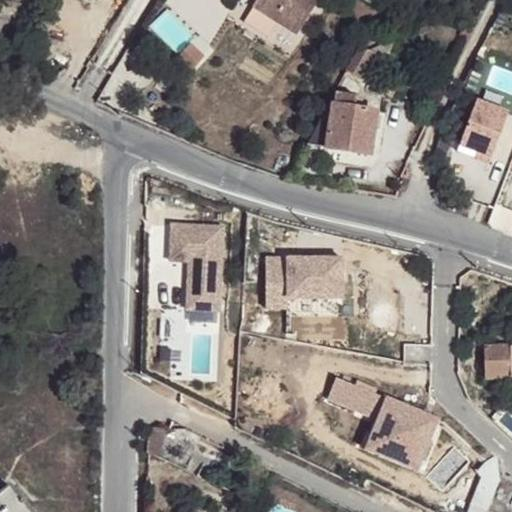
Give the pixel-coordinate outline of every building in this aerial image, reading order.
[(249,0),(248,2),(243,8),(287,38),(310,0),(249,0)] [(357,54),(345,73),(360,80),(377,47),(367,51),(357,54)] [(335,111),(351,113),(353,105),(337,101),(335,111)] [(475,103),(459,148),(475,154),(473,160),(488,166),(507,117),(475,103)] [(332,127),(327,152),(327,153),(369,159),(376,117),(351,113),(335,111),(332,127)] [(318,124),(305,148),(327,152),(332,127),(318,124)] [(221,232),(169,230),(168,266),(187,267),(185,315),(218,316),(221,232)] [(340,262),(263,263),(264,313),(285,313),(285,303),(340,302),(340,262)] [(486,380),(511,378),(511,346),(484,349),(486,380)] [(437,423),(334,382),(326,403),(377,424),(372,438),(423,459),(437,423)] [(423,459),(372,438),(365,454),(416,475),(423,459)] [(0,494),(0,511),(28,511),(9,487),(0,494)]
